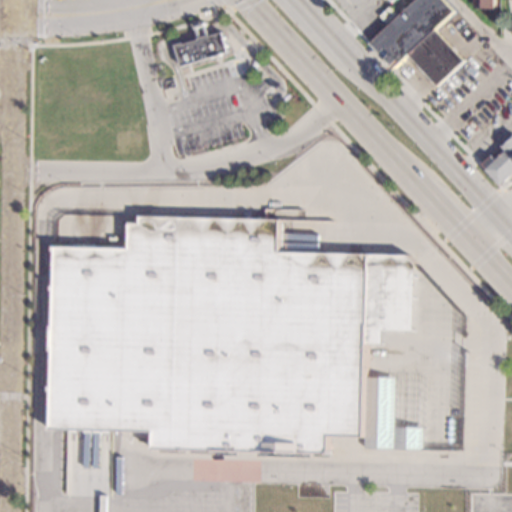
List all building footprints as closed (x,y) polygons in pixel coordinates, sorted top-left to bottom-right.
[(445,0),(456,11),(437,29),(466,61),(438,87),(408,55),(394,68),(370,42),(415,0),(445,0)] [(495,0),(495,9),(475,8),(475,0),(495,0)] [(225,39),(227,39),(230,50),(229,50),(230,55),(224,57),(224,58),(213,61),(213,60),(183,69),(176,46),(184,44),(185,46),(200,41),(200,40),(224,34),(225,39)] [(511,174),(501,184),(483,164),(511,137),(511,174)] [(61,468),(61,428),(54,428),(58,249),(132,250),(132,225),(144,225),(144,218),(284,221),(283,253),(411,256),(418,264),(417,330),(386,329),(386,345),(368,345),(367,379),(399,379),(398,428),(425,428),(425,449),(367,448),(368,436),(330,435),(330,452),(155,449),(155,432),(115,431),(114,469),(61,468)]
